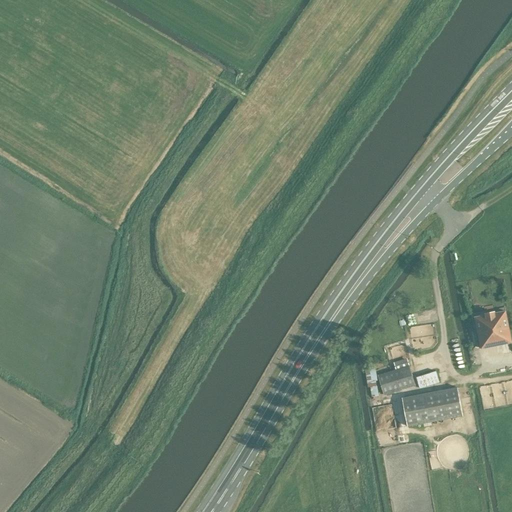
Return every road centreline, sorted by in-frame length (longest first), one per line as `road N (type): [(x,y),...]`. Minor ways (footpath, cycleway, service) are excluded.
road 1 (primary): [(377,253),(325,320),(205,511)]
road 2 (primary): [(511,92),(416,195),(377,253)]
road 3 (primary): [(377,253),(511,128)]
